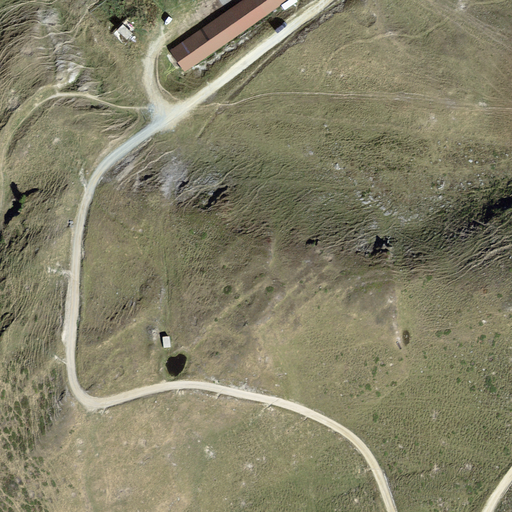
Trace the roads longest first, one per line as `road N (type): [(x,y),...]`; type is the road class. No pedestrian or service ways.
road 1 (track): [(392,511),(369,456),(345,432),(295,406),(172,384),(92,401),(72,376),(77,231),(101,167),(327,0)]
road 2 (track): [(173,112),(151,85),(149,58),(164,35),(219,0)]
